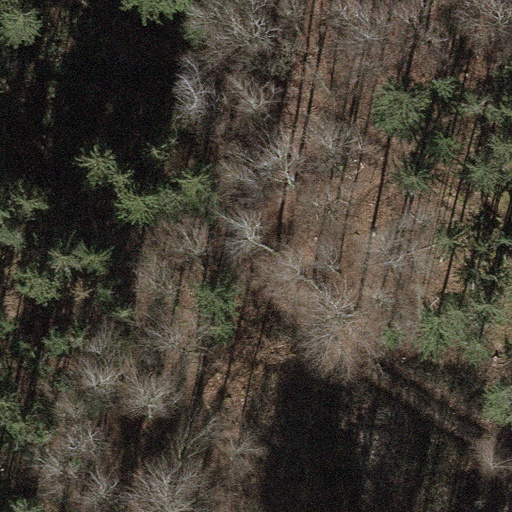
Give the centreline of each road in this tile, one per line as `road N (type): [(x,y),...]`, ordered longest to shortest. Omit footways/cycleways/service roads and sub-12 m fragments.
road 1 (track): [(0,62),(103,190),(217,511)]
road 2 (track): [(511,65),(432,132),(264,217),(122,242)]
